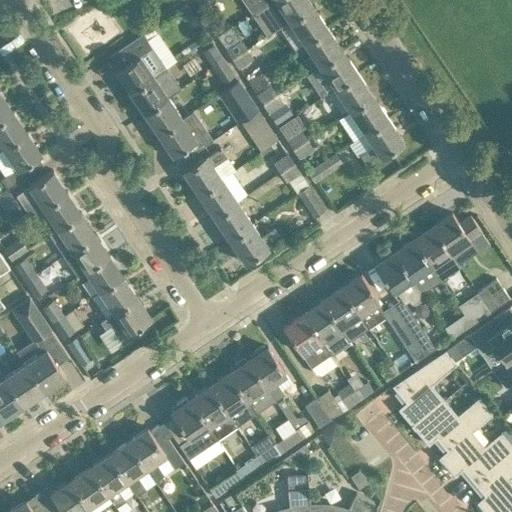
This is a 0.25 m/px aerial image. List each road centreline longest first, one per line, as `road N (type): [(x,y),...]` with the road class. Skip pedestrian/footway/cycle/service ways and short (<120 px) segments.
road 1 (residential): [(18,0),(107,142),(102,164),(207,322)]
road 2 (residential): [(207,322),(460,152)]
road 3 (residential): [(0,462),(207,322)]
road 4 (residential): [(460,152),(359,0)]
